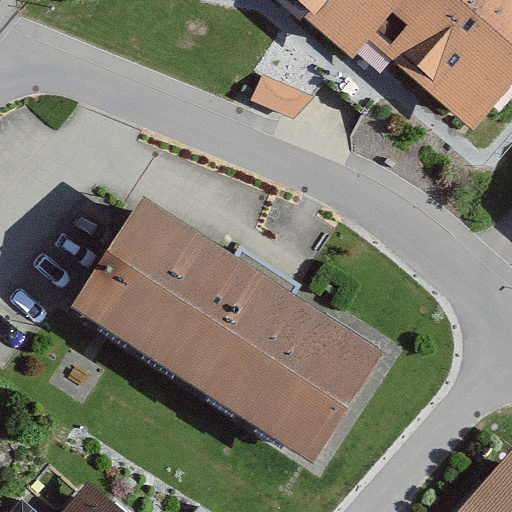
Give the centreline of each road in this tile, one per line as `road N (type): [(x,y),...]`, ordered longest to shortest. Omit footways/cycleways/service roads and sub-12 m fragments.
road 1 (residential): [(0,75),(20,55),(299,168),(390,213),(452,268)]
road 2 (residential): [(511,349),(365,511)]
